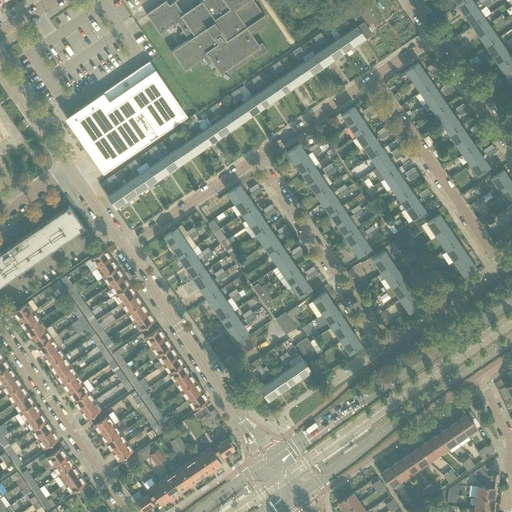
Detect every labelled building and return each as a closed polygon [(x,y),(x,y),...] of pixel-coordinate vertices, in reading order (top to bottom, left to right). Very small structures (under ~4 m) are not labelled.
[(190,38),(188,39),(170,52),(171,53),(172,52),(184,71),(203,58),(208,65),(209,65),(208,64),(213,61),(221,72),(224,69),(228,74),(254,57),(255,59),(268,50),(262,42),(258,45),(251,35),(269,22),(264,15),(265,14),(263,15),(253,0),(202,0),(199,2),(201,4),(184,16),(175,1),(169,5),(166,0),(146,14),(159,34),(178,22),(190,38)] [(463,0),(457,4),(464,15),(486,0),(478,0),(474,3),(472,0),(463,0)] [(486,0),(464,15),(471,25),(484,17),(480,10),(491,3),(489,0),(486,0)] [(493,21),(495,24),(503,19),(501,15),(493,21)] [(471,25),(479,36),(491,27),(484,17),(471,25)] [(341,19),(338,20),(343,27),(343,28),(344,28),(346,26),(341,19)] [(503,19),(495,24),(498,28),(506,23),(503,19)] [(338,20),(334,23),(339,30),(339,31),(340,31),(344,28),(343,28),(343,27),(338,20)] [(357,25),(347,33),(355,45),(365,38),(365,37),(371,33),(363,21),(357,26),(357,25)] [(479,36),(486,46),(498,38),(491,27),(479,36)] [(320,33),(317,35),(322,42),(322,43),(326,40),(320,33)] [(347,33),(336,40),(344,52),(355,45),(347,33)] [(317,35),(313,38),(318,45),(322,43),(322,42),(317,35)] [(486,46),(493,56),(505,48),(498,38),(486,46)] [(336,40),(325,47),(334,59),(344,52),(336,40)] [(299,47),(296,49),(301,56),(302,56),(302,57),(305,55),(305,54),(304,53),(299,47)] [(325,47),(316,54),(324,66),(334,59),(325,47)] [(493,56),(500,67),(511,58),(511,57),(505,48),(493,56)] [(296,49),(292,52),(298,59),(298,60),(302,57),(302,56),(301,56),(296,49)] [(316,54),(305,61),(313,73),(324,66),(316,54)] [(511,58),(500,67),(507,77),(511,73),(511,58)] [(279,61),(276,63),(280,70),(281,71),(284,69),(284,68),(284,67),(279,61)] [(305,61),(294,68),(302,80),(313,73),(305,61)] [(427,67),(429,71),(437,65),(435,61),(427,67)] [(75,121),(70,125),(96,163),(103,174),(179,122),(187,116),(186,115),(149,62),(80,108),(86,117),(81,120),(79,118),(75,121)] [(405,71),(413,82),(425,73),(418,62),(405,71)] [(276,63),(272,66),(277,73),(277,74),(281,71),(280,70),(276,63)] [(437,65),(429,71),(432,75),(440,69),(437,65)] [(294,68),(284,75),(292,87),(302,80),(294,68)] [(413,82),(420,92),(432,84),(425,73),(413,82)] [(258,75),(255,78),(259,84),(260,85),(264,83),(263,82),(258,75)] [(284,75),(274,82),(282,94),(292,87),(284,75)] [(255,78),(251,80),(256,87),(257,88),(260,85),(259,84),(255,78)] [(274,82),(263,90),(271,102),(282,94),(274,82)] [(441,88),(443,91),(451,86),(449,82),(441,88)] [(420,92),(415,96),(422,106),(427,102),(439,94),(432,84),(420,92)] [(451,86),(443,91),(446,95),(454,90),(451,86)] [(238,89),(234,91),(239,99),(243,96),(238,89)] [(263,90),(253,97),(261,109),(271,102),(263,90)] [(234,91),(231,94),(236,101),(239,99),(234,91)] [(427,102),(434,113),(447,105),(439,94),(427,102)] [(253,97),(242,104),(250,116),(261,109),(253,97)] [(217,103),(213,106),(218,113),(218,114),(222,111),(217,103)] [(455,108),(458,112),(466,107),(463,103),(455,108)] [(242,104),(231,111),(240,123),(250,116),(242,104)] [(434,113),(441,123),(454,115),(447,105),(434,113)] [(213,106),(210,108),(214,115),(215,116),(218,114),(218,113),(213,106)] [(341,115),(349,125),(360,117),(353,106),(341,115)] [(362,111),(364,114),(372,109),(370,106),(362,111)] [(466,107),(458,112),(460,116),(468,110),(466,107)] [(372,109),(364,114),(367,118),(375,113),(372,109)] [(231,111),(221,118),(230,130),(240,123),(231,111)] [(441,123),(448,133),(461,125),(454,115),(441,123)] [(196,117),(193,120),(198,128),(202,125),(200,123),(196,117)] [(349,125),(356,136),(367,128),(360,117),(349,125)] [(221,118),(211,125),(219,137),(230,130),(221,118)] [(202,125),(198,128),(201,132),(200,133),(208,145),(219,137),(211,125),(206,119),(200,123),(202,125)] [(193,120),(189,122),(195,130),(198,128),(193,120)] [(469,129),(471,132),(479,127),(477,123),(469,129)] [(448,133),(455,144),(468,135),(461,125),(448,133)] [(376,132),(379,135),(386,130),(384,126),(376,132)] [(479,127),(471,132),(474,136),(482,131),(479,127)] [(356,136),(363,146),(375,138),(367,128),(356,136)] [(386,130),(379,135),(381,139),(389,134),(386,130)] [(178,142),(181,139),(176,131),(172,134),(178,142)] [(200,133),(190,140),(198,152),(208,145),(200,133)] [(169,136),(174,144),(178,142),(172,134),(169,136)] [(287,152),(294,163),(311,152),(318,147),(318,146),(323,143),(318,135),(313,139),(316,143),(308,148),(304,151),(299,144),(287,152)] [(455,144),(463,154),(475,146),(468,135),(455,144)] [(363,146),(370,157),(382,149),(375,138),(363,146)] [(190,140),(180,147),(188,159),(198,152),(190,140)] [(323,143),(318,146),(318,147),(321,150),(321,151),(329,145),(326,141),(323,143)] [(483,150),(486,153),(494,148),(491,144),(483,150)] [(157,156),(161,153),(155,145),(152,148),(157,156)] [(463,154),(470,164),(482,156),(475,146),(463,154)] [(180,147),(169,154),(177,166),(188,159),(180,147)] [(321,150),(318,147),(311,152),(313,155),(321,150)] [(398,147),(391,152),(393,156),(401,151),(398,147)] [(148,151),(153,158),(157,156),(152,148),(148,151)] [(494,148),(486,153),(488,157),(496,152),(494,148)] [(370,157),(377,167),(389,159),(382,149),(370,157)] [(401,151),(393,156),(396,160),(403,155),(401,151)] [(311,152),(294,163),(301,173),(313,165),(318,161),(314,155),(313,155),(311,152)] [(169,154),(158,161),(167,173),(177,166),(169,154)] [(482,156),(470,164),(477,176),(490,167),(482,156)] [(377,167),(372,171),(379,181),(384,177),(396,169),(389,159),(377,167)] [(136,170),(140,168),(135,160),(131,162),(136,170)] [(158,161),(149,168),(157,180),(167,173),(158,161)] [(127,165),(133,173),(136,170),(131,162),(127,165)] [(330,164),(323,169),(325,172),(332,167),(330,164)] [(301,173),(308,184),(321,175),(319,173),(313,165),(301,173)] [(332,167),(325,172),(327,176),(335,171),(332,167)] [(149,168),(139,175),(147,187),(157,180),(149,168)] [(405,173),(407,177),(415,171),(412,168),(405,173)] [(384,177),(391,187),(403,179),(396,169),(384,177)] [(491,178),(500,192),(511,183),(511,182),(503,170),(491,178)] [(415,171),(407,177),(410,180),(418,175),(415,171)] [(116,184),(119,182),(114,174),(110,176),(116,184)] [(139,175),(128,182),(136,194),(147,187),(139,175)] [(308,184),(316,194),(328,186),(321,175),(308,184)] [(110,176),(107,179),(112,187),(116,184),(110,176)] [(391,187),(398,198),(410,190),(403,179),(391,187)] [(128,182),(118,189),(126,201),(136,194),(128,182)] [(249,189),(251,192),(259,187),(257,183),(249,189)] [(511,183),(500,192),(509,205),(511,203),(511,183)] [(227,193),(235,203),(247,195),(239,184),(227,193)] [(344,185),(337,190),(339,193),(346,188),(344,185)] [(316,194),(323,204),(335,196),(328,186),(316,194)] [(259,187),(251,192),(254,196),(262,191),(259,187)] [(346,188),(339,193),(342,197),(349,192),(346,188)] [(419,194),(421,197),(429,192),(427,188),(419,194)] [(126,201),(118,189),(107,196),(116,208),(126,201)] [(398,198),(405,208),(417,200),(410,190),(398,198)] [(429,192),(421,197),(424,201),(432,196),(429,192)] [(235,204),(231,207),(237,216),(242,213),(242,214),(254,206),(247,195),(235,203),(235,204)] [(323,204),(330,214),(342,206),(335,196),(323,204)] [(472,203),(475,208),(486,201),(482,196),(472,203)] [(389,219),(385,222),(396,238),(396,239),(416,225),(413,220),(417,217),(425,211),(417,200),(405,208),(406,209),(401,212),(408,223),(397,231),(396,230),(389,219)] [(263,209),(265,213),(273,207),(271,204),(263,209)] [(359,205),(351,210),(353,213),(361,208),(359,205)] [(246,220),(249,224),(261,216),(254,206),(242,214),(246,220)] [(342,206),(330,214),(336,224),(349,216),(342,206)] [(273,207),(265,213),(268,217),(276,211),(273,207)] [(361,208),(353,213),(356,218),(363,212),(361,209),(361,208)] [(0,285),(80,231),(77,227),(82,224),(72,209),(64,215),(61,211),(45,222),(47,225),(40,229),(39,227),(0,253),(0,285)] [(427,222),(436,235),(448,227),(439,214),(427,222)] [(253,230),(256,235),(268,226),(261,216),(249,224),(252,228),(253,230)] [(336,224),(344,235),(356,226),(349,216),(336,224)] [(213,219),(208,223),(214,232),(220,228),(213,219)] [(419,223),(402,235),(405,241),(423,229),(419,223)] [(277,230),(280,233),(287,228),(285,225),(277,230)] [(364,231),(366,234),(374,229),(372,225),(364,231)] [(256,235),(263,245),(275,236),(268,226),(256,235)] [(344,235),(351,245),(363,236),(356,226),(344,235)] [(164,236),(172,246),(184,238),(176,227),(164,236)] [(193,227),(186,232),(188,235),(194,231),(195,230),(193,227)] [(436,235),(445,249),(457,241),(448,227),(436,235)] [(253,230),(252,228),(247,231),(252,238),(256,235),(253,230)] [(287,228),(280,233),(282,237),(290,232),(287,228)] [(494,235),(498,240),(508,233),(505,228),(494,235)] [(220,229),(214,233),(220,242),(226,238),(220,229)] [(374,229),(366,234),(369,238),(377,233),(374,229)] [(194,231),(188,235),(191,240),(198,235),(195,230),(194,231)] [(263,245),(270,255),(282,247),(275,236),(263,245)] [(363,236),(351,245),(359,256),(371,248),(369,246),(370,246),(363,236)] [(172,246),(179,257),(191,249),(184,238),(172,246)] [(221,243),(226,250),(232,246),(227,239),(221,243)] [(445,249),(454,262),(466,254),(457,241),(445,249)] [(291,251),(294,254),(302,248),(299,245),(291,251)] [(270,255),(277,266),(289,257),(282,247),(270,255)] [(208,248),(200,253),(202,256),(208,253),(209,252),(209,251),(210,251),(208,248)] [(302,248),(294,254),(296,258),(304,253),(302,248)] [(91,259),(97,268),(111,258),(105,249),(91,259)] [(179,257),(186,267),(198,259),(191,249),(179,257)] [(382,249),(371,256),(372,256),(373,259),(384,251),(382,249)] [(229,253),(232,259),(236,264),(240,260),(234,250),(229,253)] [(208,253),(202,256),(205,260),(212,255),(213,255),(210,251),(209,251),(209,252),(208,253)] [(372,259),(381,273),(393,264),(384,251),(373,259),(372,259)] [(466,254),(454,262),(463,276),(476,268),(466,254)] [(277,266),(284,276),(296,267),(289,257),(277,266)] [(97,268),(103,277),(118,267),(111,258),(97,268)] [(186,267),(193,278),(205,269),(198,259),(186,267)] [(381,273),(391,286),(403,278),(393,264),(381,273)] [(305,271),(308,275),(316,269),(313,266),(305,271)] [(103,277),(109,286),(124,276),(118,267),(103,277)] [(284,276),(291,286),(303,278),(296,267),(284,276)] [(221,268),(214,273),(216,277),(223,272),(224,271),(221,268)] [(193,278),(200,288),(212,279),(205,269),(193,278)] [(316,269),(308,275),(310,279),(318,273),(316,269)] [(351,269),(347,271),(351,278),(355,275),(351,269)] [(223,272),(216,277),(219,281),(226,276),(227,276),(224,271),(223,272)] [(65,276),(61,279),(66,286),(70,283),(65,276)] [(109,286),(115,295),(130,285),(124,276),(109,286)] [(303,278),(291,286),(299,298),(311,289),(303,278)] [(391,286),(400,300),(412,292),(403,278),(391,286)] [(200,288),(207,298),(219,290),(212,279),(200,288)] [(58,280),(54,283),(61,293),(65,290),(58,280)] [(253,287),(252,287),(258,295),(263,291),(258,283),(253,286),(253,287)] [(115,295),(122,304),(136,294),(130,285),(115,295)] [(71,286),(68,288),(74,297),(77,295),(77,294),(71,286)] [(236,289),(228,294),(230,297),(237,292),(236,289)] [(207,298),(214,308),(226,300),(219,290),(207,298)] [(258,295),(261,300),(267,296),(263,291),(258,295)] [(67,292),(62,295),(63,295),(67,302),(71,299),(67,293),(67,292)] [(237,292),(230,297),(233,302),(241,297),(237,292)] [(312,301),(322,315),(335,306),(325,292),(316,297),(312,301)] [(412,292),(400,300),(409,313),(421,305),(412,292)] [(122,304),(128,313),(142,304),(136,294),(122,304)] [(77,295),(74,297),(79,304),(82,302),(77,295)] [(71,299),(67,302),(72,308),(76,306),(71,299)] [(214,308),(221,318),(233,310),(226,300),(214,308)] [(13,312),(20,321),(34,312),(27,302),(13,312)] [(128,313),(134,322),(148,312),(142,304),(128,313)] [(289,313),(287,314),(290,318),(301,310),(297,305),(288,312),(289,313)] [(85,306),(81,308),(86,315),(90,312),(85,306)] [(322,315),(331,328),(344,319),(335,306),(322,315)] [(79,310),(75,313),(79,320),(83,317),(79,310)] [(221,318),(228,329),(240,321),(233,310),(221,318)] [(249,310),(242,315),(244,318),(251,313),(252,313),(250,310),(249,310)] [(20,321),(26,330),(40,321),(34,312),(20,321)] [(90,312),(86,315),(91,322),(95,320),(90,312)] [(148,312),(134,322),(140,331),(154,321),(148,312)] [(289,317),(285,312),(275,319),(279,324),(289,317)] [(251,313),(244,318),(247,322),(255,317),(252,313),(251,313)] [(72,325),(78,334),(90,326),(83,317),(79,320),(72,325)] [(292,322),(289,317),(279,324),(282,329),(292,322)] [(331,328),(340,341),(353,333),(344,319),(331,328)] [(26,330),(32,339),(46,329),(40,321),(26,330)] [(240,321),(228,329),(236,341),(248,333),(240,321)] [(296,327),(292,322),(282,329),(285,334),(296,327)] [(98,324),(94,326),(99,333),(103,331),(98,324)] [(91,328),(87,331),(91,337),(95,335),(91,329),(91,328)] [(145,337),(151,347),(165,337),(159,328),(145,337)] [(32,339),(38,348),(52,338),(46,329),(32,339)] [(103,331),(99,333),(103,340),(107,337),(103,331)] [(353,333),(340,341),(340,342),(341,341),(344,346),(350,354),(362,346),(353,333)] [(95,335),(91,337),(96,344),(100,342),(100,341),(95,335)] [(255,346),(248,336),(242,340),(250,350),(255,346)] [(151,347),(158,356),(172,347),(165,337),(151,347)] [(306,337),(301,341),(308,351),(314,348),(310,343),(306,337)] [(38,348),(44,357),(58,348),(52,338),(38,348)] [(250,350),(242,340),(237,344),(244,354),(250,350)] [(314,340),(310,343),(314,348),(318,354),(322,351),(314,340)] [(110,342),(106,344),(110,351),(115,348),(110,341),(110,342)] [(301,341),(296,345),(303,355),(306,353),(308,351),(301,341)] [(244,354),(237,344),(232,347),(239,358),(244,354)] [(103,346),(99,349),(104,356),(108,353),(103,346)] [(122,347),(112,353),(115,358),(120,365),(125,362),(123,360),(120,355),(125,351),(122,347)] [(157,370),(164,365),(178,356),(172,347),(158,356),(161,361),(159,363),(158,362),(154,365),(157,370)] [(44,357),(50,366),(64,356),(58,348),(44,357)] [(308,351),(306,353),(310,360),(313,358),(318,354),(314,348),(308,351)] [(286,352),(283,354),(289,362),(292,359),(286,352)] [(108,353),(104,356),(108,362),(112,359),(108,353)] [(283,354),(279,357),(285,365),(289,362),(283,354)] [(50,366),(56,375),(70,365),(64,356),(50,366)] [(164,365),(170,374),(184,364),(178,356),(164,365)] [(234,361),(231,356),(226,359),(229,363),(229,364),(234,361)] [(0,360),(0,374),(10,367),(4,358),(0,360)] [(302,359),(292,366),(300,379),(311,371),(302,359)] [(256,361),(247,367),(247,368),(250,372),(255,368),(256,368),(264,379),(267,377),(262,369),(256,361)] [(115,364),(111,367),(116,373),(120,370),(115,364)] [(122,367),(128,376),(132,374),(126,364),(122,367)] [(170,374),(176,382),(190,373),(184,364),(170,374)] [(56,375),(62,384),(76,374),(70,365),(56,375)] [(265,366),(262,369),(267,377),(271,374),(265,366)] [(292,366),(281,373),(289,386),(300,379),(292,366)] [(0,374),(0,383),(2,386),(16,376),(10,367),(0,374)] [(120,370),(116,373),(120,380),(124,377),(120,370)] [(176,382),(182,391),(196,382),(190,373),(176,382)] [(281,373),(270,381),(279,393),(289,386),(281,373)] [(62,384),(68,393),(83,383),(76,374),(62,384)] [(128,376),(133,384),(137,381),(132,374),(128,376)] [(2,386),(8,395),(22,385),(16,376),(2,386)] [(252,378),(249,380),(256,390),(259,388),(260,388),(253,377),(252,378)] [(260,388),(259,388),(260,388),(260,389),(268,401),(279,393),(270,381),(266,383),(260,388)] [(128,382),(123,385),(128,391),(132,388),(128,382)] [(138,383),(134,386),(140,394),(144,391),(149,387),(146,382),(140,386),(138,383)] [(182,391),(188,400),(202,391),(196,382),(182,391)] [(68,393),(74,401),(88,392),(83,383),(68,393)] [(8,395),(14,404),(28,394),(22,385),(8,395)] [(134,391),(130,394),(131,395),(140,408),(144,405),(135,393),(135,392),(134,391)] [(140,394),(144,401),(145,400),(148,398),(144,391),(140,394)] [(202,391),(188,400),(194,410),(208,400),(202,391)] [(74,401),(81,410),(95,401),(88,392),(74,401)] [(14,404),(20,412),(34,403),(28,394),(14,404)] [(95,401),(81,410),(87,419),(101,410),(95,401)] [(148,405),(147,405),(152,412),(152,411),(156,409),(151,402),(148,404),(148,405)] [(20,412),(26,421),(40,411),(34,403),(20,412)] [(144,405),(140,408),(145,416),(150,413),(144,405)] [(205,406),(193,414),(198,420),(210,412),(205,406)] [(152,411),(152,412),(157,418),(161,416),(156,409),(152,411)] [(26,421),(32,430),(46,420),(40,411),(26,421)] [(150,413),(145,416),(150,423),(154,420),(150,413)] [(467,414),(458,421),(467,434),(476,428),(477,428),(467,414)] [(94,424),(101,434),(115,424),(108,415),(94,424)] [(165,416),(158,421),(164,430),(171,425),(175,422),(171,417),(167,419),(165,416)] [(32,430),(38,439),(52,429),(46,420),(32,430)] [(458,421),(448,428),(457,441),(467,434),(458,421)] [(101,434),(107,443),(121,433),(115,424),(101,434)] [(157,424),(153,427),(153,428),(158,435),(162,432),(157,425),(157,424)] [(448,428),(438,434),(447,448),(457,441),(448,428)] [(52,429),(38,439),(45,449),(59,439),(52,429)] [(107,443),(113,452),(127,442),(121,433),(107,443)] [(438,434),(429,441),(438,454),(447,448),(438,434)] [(177,436),(174,438),(181,449),(184,447),(185,446),(178,435),(177,436)] [(181,449),(174,438),(169,441),(176,452),(181,449)] [(227,438),(216,446),(223,457),(235,449),(227,438)] [(5,439),(1,442),(5,449),(9,446),(5,439)] [(429,441),(419,447),(428,461),(438,454),(429,441)] [(127,442),(113,452),(119,461),(133,451),(127,442)] [(477,452),(482,460),(494,452),(489,444),(477,452)] [(149,445),(139,451),(143,456),(149,452),(150,454),(149,455),(157,465),(161,462),(154,452),(149,445)] [(209,447),(200,454),(212,471),(222,464),(216,456),(220,453),(223,457),(216,446),(215,446),(216,447),(212,450),(209,447)] [(47,456),(53,466),(68,457),(61,447),(47,456)] [(419,447),(410,453),(419,467),(428,461),(419,447)] [(158,449),(154,452),(161,462),(165,460),(158,449)] [(4,453),(0,455),(0,458),(3,462),(8,458),(5,452),(4,453)] [(410,453),(400,460),(409,473),(419,467),(410,453)] [(200,454),(189,460),(202,478),(212,471),(200,454)] [(17,457),(13,460),(17,467),(22,463),(17,457)] [(53,466),(59,475),(74,465),(68,457),(53,466)] [(461,462),(466,470),(474,465),(468,457),(461,462)] [(8,458),(3,462),(6,467),(12,463),(8,458)] [(189,460),(179,467),(191,485),(202,478),(189,460)] [(400,460),(390,466),(400,480),(409,473),(400,460)] [(124,462),(113,469),(116,474),(127,467),(124,462)] [(59,475),(54,479),(60,488),(62,486),(79,474),(74,465),(59,475)] [(390,466),(381,473),(386,481),(390,487),(391,487),(390,486),(395,483),(398,488),(403,485),(400,480),(390,466)] [(179,467),(169,474),(181,492),(191,485),(179,467)] [(474,473),(477,478),(485,472),(482,467),(474,473)] [(27,470),(22,473),(28,483),(33,479),(27,470)] [(451,470),(443,476),(448,483),(456,478),(451,470)] [(485,472),(477,478),(480,483),(489,477),(485,472)] [(86,483),(79,474),(62,486),(65,489),(68,487),(72,493),(86,483)] [(169,474),(159,481),(171,499),(181,492),(169,474)] [(372,485),(374,489),(382,484),(379,480),(372,485)] [(151,492),(147,494),(152,500),(155,498),(161,506),(171,499),(159,481),(149,488),(151,492)] [(35,482),(30,486),(34,492),(39,489),(39,488),(35,482)] [(90,484),(79,492),(82,497),(94,489),(90,484)] [(382,484),(374,489),(377,493),(384,488),(382,484)] [(431,484),(423,489),(428,496),(429,497),(436,491),(431,484)] [(470,485),(469,496),(477,497),(476,498),(493,500),(494,488),(484,487),(478,486),(470,485)] [(39,489),(34,492),(38,498),(43,495),(39,489)] [(135,493),(131,496),(134,502),(141,511),(142,511),(154,504),(151,501),(152,500),(147,494),(146,494),(142,497),(138,491),(135,493)] [(338,502),(344,511),(346,511),(359,503),(352,493),(338,502)] [(30,499),(29,500),(32,505),(33,504),(34,503),(37,502),(34,496),(30,499)] [(411,497),(407,500),(413,507),(416,505),(411,497)] [(41,501),(47,510),(52,506),(45,498),(41,501)] [(476,498),(475,510),(491,511),(493,500),(476,498)] [(385,505),(389,511),(396,505),(393,500),(385,505)] [(33,504),(32,505),(36,510),(37,510),(37,509),(41,507),(37,502),(34,503),(33,504)] [(346,511),(364,511),(359,503),(346,511)]
